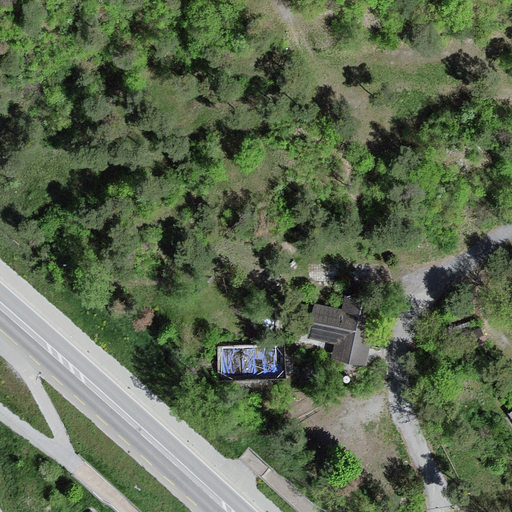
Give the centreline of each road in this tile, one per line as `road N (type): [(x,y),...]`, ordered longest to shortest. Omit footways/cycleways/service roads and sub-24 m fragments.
road 1 (primary): [(245,511),(0,292)]
road 2 (primary): [(0,321),(211,511)]
